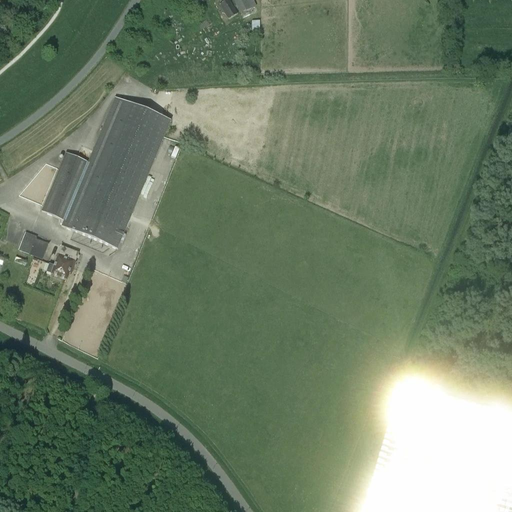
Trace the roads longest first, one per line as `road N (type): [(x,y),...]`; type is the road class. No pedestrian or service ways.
road 1 (unclassified): [(244,511),(208,461),(160,415),(0,328)]
road 2 (track): [(332,511),(430,267)]
